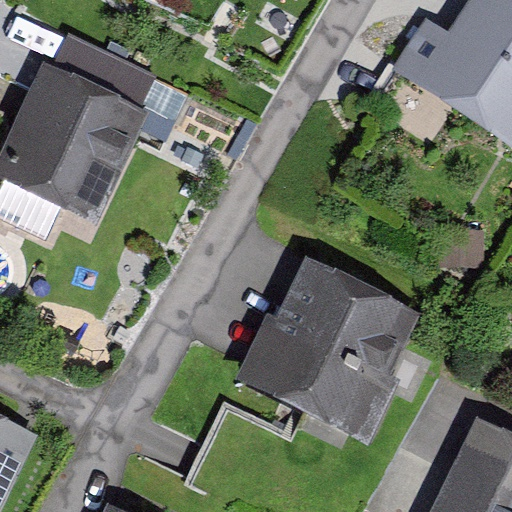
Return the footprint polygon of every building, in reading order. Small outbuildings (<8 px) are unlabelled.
[(511,121),(511,15),(489,0),(486,0),(438,71),(511,121)] [(82,232),(135,115),(64,83),(11,199),(82,232)] [(1,250),(0,249),(0,289),(8,282),(10,265),(1,250)] [(357,418),(403,324),(313,280),(266,374),(357,418)] [(0,490),(21,448),(0,437),(0,490)] [(511,511),(511,451),(482,437),(445,511),(511,511)]
